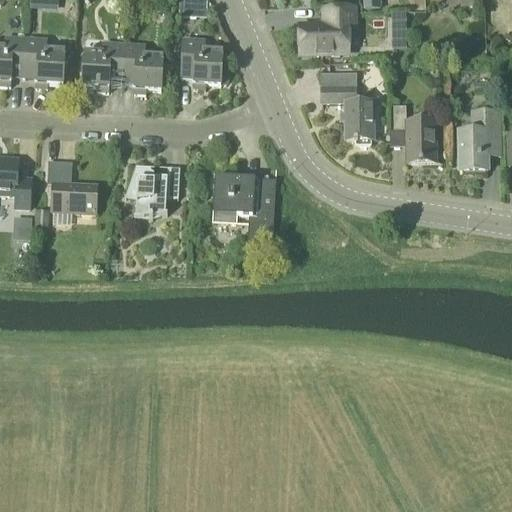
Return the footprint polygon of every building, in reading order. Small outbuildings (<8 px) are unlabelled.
[(30,0),(30,9),(43,10),(44,0),(30,0)] [(379,0),(361,0),(363,12),(380,11),(379,0)] [(195,21),(196,3),(180,2),(179,21),(195,21)] [(298,33),(299,60),(346,59),(346,34),(352,34),(352,16),(323,16),(323,33),(298,33)] [(460,50),(473,60),(483,47),(470,37),(460,50)] [(391,41),(391,53),(405,53),(405,41),(391,41)] [(23,83),(25,44),(4,43),(3,52),(0,52),(0,91),(10,93),(10,83),(23,83)] [(25,44),(23,83),(35,84),(35,94),(47,95),(47,90),(62,91),(64,56),(46,55),(46,45),(25,44)] [(180,84),(193,85),(192,95),(204,96),(204,91),(220,92),(220,90),(225,91),(228,87),(228,82),(225,78),(221,77),(222,57),(203,56),(204,46),(182,45),(180,84)] [(121,89),(123,50),(102,49),(101,58),(83,57),(81,92),(96,93),(96,98),(108,98),(108,88),(121,89)] [(123,50),(121,89),(133,90),(133,100),(145,101),(145,96),(160,97),(162,62),(144,61),(144,51),(123,50)] [(354,91),(320,92),(320,109),(345,108),(345,146),(354,145),(354,147),(371,146),(371,107),(354,108),(354,91)] [(392,113),(392,137),(404,137),(405,170),(435,169),(434,127),(404,128),(404,112),(392,113)] [(457,137),(458,178),(486,177),(485,150),(499,149),(498,117),(471,118),(471,137),(457,137)] [(0,200),(15,201),(14,214),(29,215),(30,185),(16,184),(17,165),(1,164),(0,169),(0,168),(0,200)] [(46,190),(52,190),(51,217),(94,220),(96,192),(70,190),(71,168),(47,167),(46,190)] [(124,204),(136,206),(135,225),(148,224),(148,225),(151,225),(152,223),(164,221),(165,203),(177,203),(179,174),(166,174),(166,184),(154,184),(154,179),(149,179),(150,173),(135,172),(124,204)] [(212,214),(216,214),(215,226),(235,227),(236,222),(251,223),(249,244),(254,245),(254,248),(271,249),(274,195),(246,193),(246,184),(214,182),(212,214)] [(34,242),(47,243),(49,216),(36,215),(34,242)]
